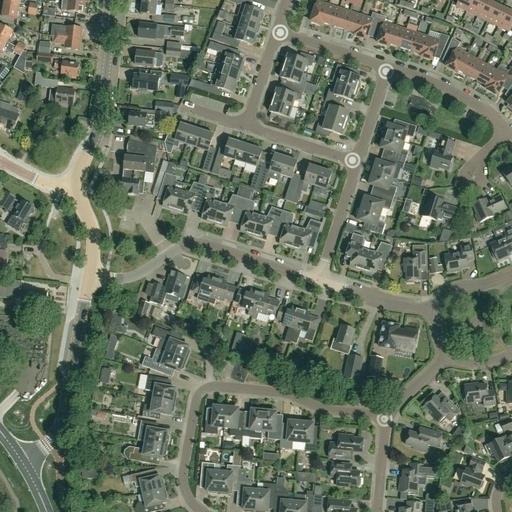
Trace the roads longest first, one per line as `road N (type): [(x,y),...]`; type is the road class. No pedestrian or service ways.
road 1 (residential): [(201,511),(186,493),(183,469),(200,393),(274,391),(324,410),(384,419)]
road 2 (tertiary): [(22,462),(61,423),(89,275)]
road 3 (tertiary): [(76,185),(100,120),(113,0)]
road 4 (residential): [(168,254),(204,244),(319,282)]
road 5 (residential): [(385,69),(440,86),(508,130)]
road 6 (residential): [(319,282),(355,162)]
